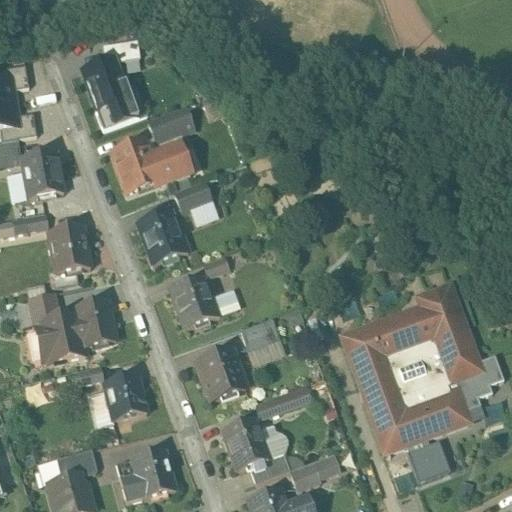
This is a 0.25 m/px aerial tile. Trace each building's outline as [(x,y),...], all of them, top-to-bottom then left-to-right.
[(136,45),(116,53),(120,63),(139,56),(136,45)] [(114,64),(81,76),(81,77),(82,77),(96,115),(95,115),(95,116),(96,116),(130,102),(125,86),(122,87),(114,65),(115,65),(114,64)] [(25,70),(0,74),(0,86),(10,85),(12,95),(28,93),(25,70)] [(0,86),(0,134),(18,131),(12,95),(10,85),(0,86)] [(460,109),(440,99),(435,97),(422,123),(451,129),(460,109)] [(130,102),(96,116),(103,135),(138,122),(131,102),(130,102)] [(511,130),(511,124),(476,107),(466,128),(505,145),(511,130)] [(185,113),(147,128),(155,148),(181,138),(182,140),(194,135),(185,113)] [(18,144),(0,147),(0,167),(20,165),(20,164),(21,164),(18,144)] [(179,151),(149,162),(143,146),(111,158),(127,200),(161,187),(162,191),(190,180),(179,151)] [(21,164),(20,164),(20,165),(27,205),(63,199),(55,157),(21,164)] [(203,187),(173,198),(182,220),(182,219),(211,208),(212,208),(203,187)] [(170,217),(137,229),(137,230),(138,230),(152,269),(152,270),(187,257),(182,241),(179,242),(170,217)] [(45,219),(23,223),(26,236),(47,232),(45,219)] [(83,232),(48,238),(54,279),(90,273),(83,232)] [(224,263),(203,271),(207,282),(228,274),(224,263)] [(203,283),(169,295),(169,296),(170,295),(184,333),(183,334),(183,335),(219,321),(213,304),(211,305),(203,283)] [(450,291),(426,299),(429,309),(341,341),(384,459),(408,450),(404,441),(422,435),(425,444),(469,428),(465,416),(461,405),(452,408),(445,390),(481,376),(478,367),(472,352),(463,356),(456,338),(466,335),(450,291)] [(53,299),(28,304),(35,335),(60,330),(53,299)] [(107,307),(74,314),(82,353),(115,345),(107,307)] [(270,333),(244,343),(248,356),(275,346),(270,333)] [(231,356),(197,368),(210,406),(245,394),(231,356)] [(494,361),(478,367),(481,376),(445,390),(452,408),(461,405),(465,416),(480,410),(477,403),(492,398),(489,390),(504,385),(494,361)] [(100,371),(78,376),(81,389),(102,384),(100,371)] [(137,381),(103,389),(112,426),(146,418),(137,381)] [(276,405),(255,412),(259,424),(280,416),(276,405)] [(254,424),(221,437),(222,437),(236,475),(235,475),(235,476),(248,472),(271,463),(271,462),(265,446),(262,447),(254,424)] [(439,444),(408,455),(417,485),(449,475),(439,444)] [(90,455),(56,464),(61,486),(77,481),(78,483),(94,478),(96,476),(90,455)] [(165,456),(130,465),(130,466),(141,505),(175,496),(165,456)] [(271,463),(248,472),(255,489),(290,476),(283,459),(271,462),(271,463)] [(333,460),(311,468),(317,483),(339,475),(333,460)] [(130,466),(115,470),(126,509),(141,505),(130,466)] [(311,468),(290,476),(297,497),(319,489),(317,483),(311,468)] [(61,486),(48,489),(53,511),(91,511),(85,490),(81,488),(79,489),(78,483),(77,481),(61,486)] [(280,495),(247,507),(247,508),(248,507),(249,511),(286,511),(280,496),(281,495),(280,495)] [(309,511),(306,503),(286,511),(309,511)]
